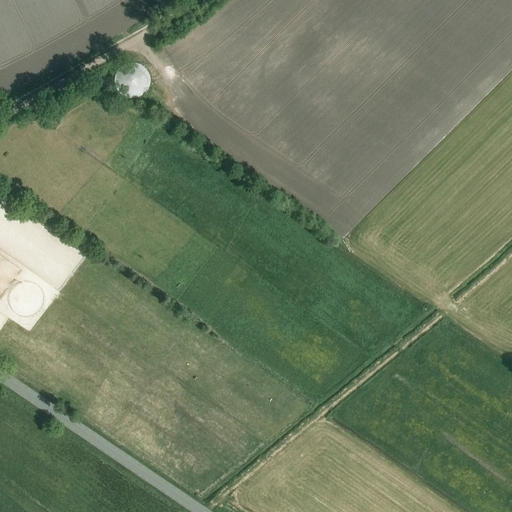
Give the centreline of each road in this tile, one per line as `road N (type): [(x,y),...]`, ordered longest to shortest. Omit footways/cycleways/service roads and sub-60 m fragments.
road 1 (track): [(204,511),(511,250)]
road 2 (tertiary): [(200,511),(0,375)]
road 3 (track): [(0,118),(133,41)]
